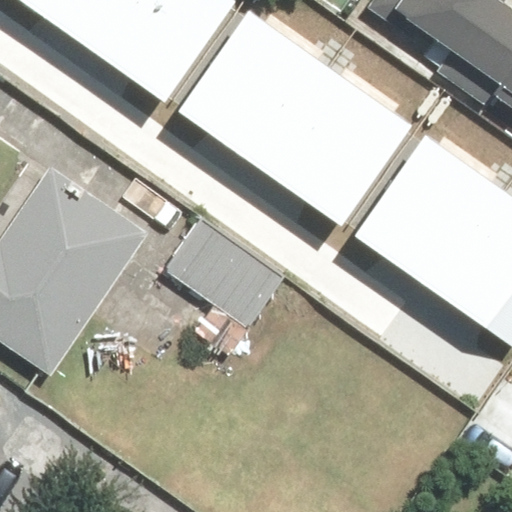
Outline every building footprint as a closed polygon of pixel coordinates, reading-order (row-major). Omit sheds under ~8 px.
[(8,0),(77,47),(110,0),(8,0)] [(110,0),(77,47),(159,104),(231,0),(110,0)] [(388,0),(490,78),(511,49),(511,4),(506,0),(388,0)] [(255,6),(180,112),(260,168),(335,62),(255,6)] [(511,49),(490,78),(511,94),(511,49)] [(335,62),(260,168),(341,224),(415,117),(335,62)] [(429,127),(354,234),(438,291),(511,185),(429,127)] [(0,333),(58,371),(152,228),(56,166),(8,240),(0,235),(0,333)] [(511,185),(438,291),(511,343),(511,185)] [(199,209),(164,262),(248,318),(283,265),(199,209)]
